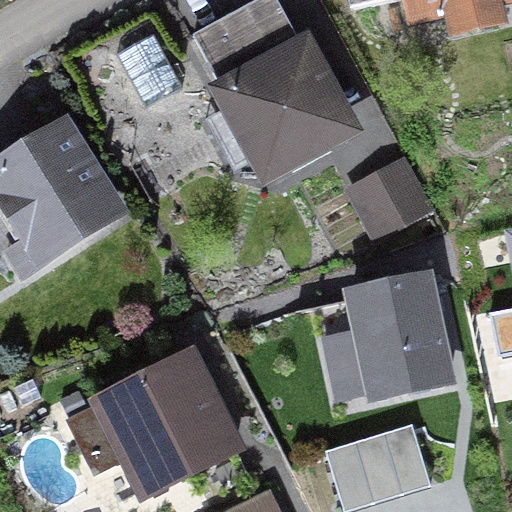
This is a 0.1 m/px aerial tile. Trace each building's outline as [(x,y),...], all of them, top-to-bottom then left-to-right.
[(272,0),(191,47),(275,192),(362,141),(280,0),(272,0)] [(397,0),(403,23),(441,14),(447,35),(500,22),(495,3),(505,0),(397,0)] [(0,214),(34,271),(130,213),(69,113),(0,155),(0,214)] [(339,194),(370,245),(428,210),(397,159),(339,194)] [(453,389),(431,275),(349,291),(371,405),(453,389)] [(186,345),(86,399),(142,503),(242,449),(186,345)] [(411,425),(326,451),(344,511),(429,486),(411,425)] [(277,511),(269,494),(225,511),(277,511)]
